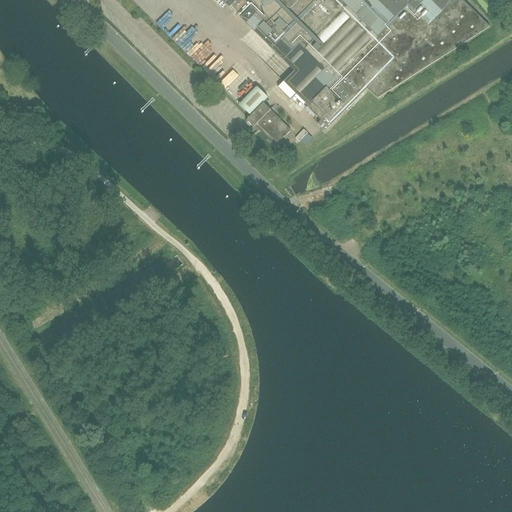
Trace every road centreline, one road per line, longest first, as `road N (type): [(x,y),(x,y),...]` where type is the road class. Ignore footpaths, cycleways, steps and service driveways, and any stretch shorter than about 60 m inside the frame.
road 1 (unclassified): [(511,395),(318,239),(73,0)]
road 2 (track): [(186,255),(235,325),(245,390),(224,455),(169,511)]
road 3 (unclassified): [(186,255),(126,201),(0,117)]
road 4 (track): [(61,511),(0,402)]
